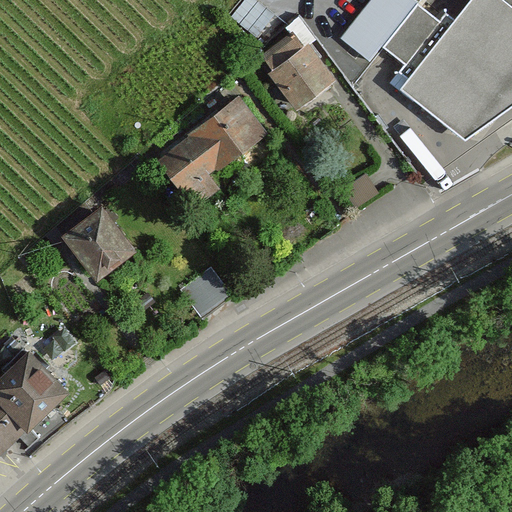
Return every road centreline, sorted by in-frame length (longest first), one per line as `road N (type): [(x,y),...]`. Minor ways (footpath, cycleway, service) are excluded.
road 1 (primary): [(511,194),(330,295),(124,426),(19,511)]
road 2 (unknown): [(371,272),(294,155)]
